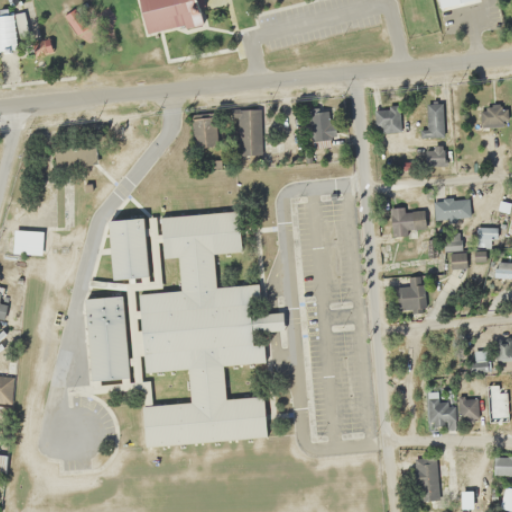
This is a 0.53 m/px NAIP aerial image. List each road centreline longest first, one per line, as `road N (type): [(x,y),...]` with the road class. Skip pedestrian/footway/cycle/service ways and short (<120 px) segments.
road 1 (tertiary): [(511,56),(0,105)]
road 2 (residential): [(390,511),(365,187)]
road 3 (residential): [(365,187),(511,175)]
road 4 (residential): [(376,332),(511,317)]
road 5 (residential): [(511,443),(385,441)]
